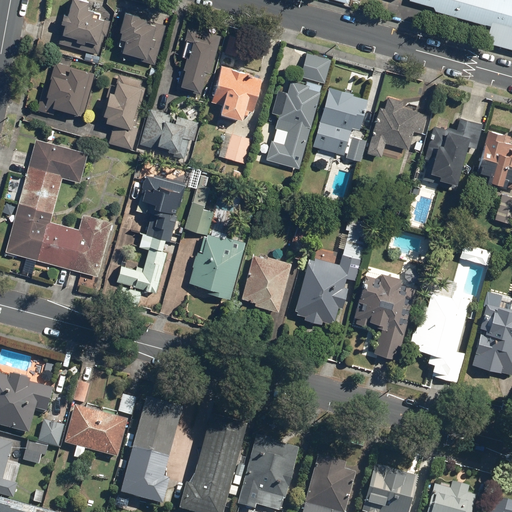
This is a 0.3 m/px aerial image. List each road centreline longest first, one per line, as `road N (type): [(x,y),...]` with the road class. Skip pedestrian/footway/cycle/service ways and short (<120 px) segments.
road 1 (tertiary): [(511,444),(0,305)]
road 2 (residential): [(238,0),(511,76)]
